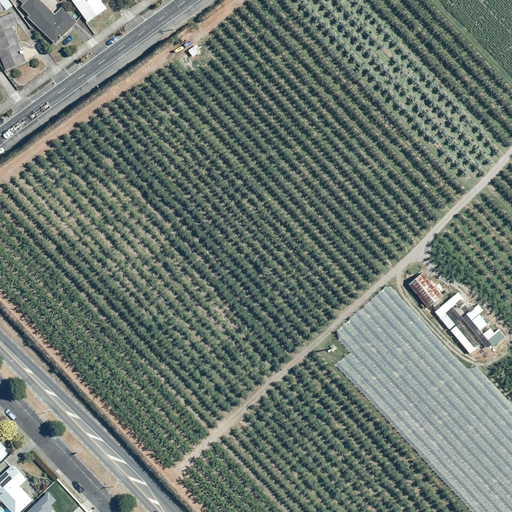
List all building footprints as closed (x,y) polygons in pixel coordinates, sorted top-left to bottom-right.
[(0,0),(0,10),(6,7),(7,8),(12,5),(8,0),(0,0)] [(58,14),(43,0),(30,0),(23,7),(33,16),(31,18),(59,44),(80,21),(65,8),(58,14)] [(106,0),(74,0),(91,23),(109,8),(105,1),(106,0)] [(21,25),(16,13),(0,18),(0,41),(3,50),(1,51),(9,71),(30,63),(16,27),(21,25)] [(203,51),(197,41),(184,49),(191,59),(203,51)] [(444,289),(439,283),(434,287),(420,271),(406,283),(415,293),(412,295),(425,310),(428,307),(441,295),(440,293),(444,289)] [(459,307),(465,301),(457,291),(433,311),(468,352),(485,338),(493,331),(478,313),(483,309),(477,303),(465,313),(459,307)] [(0,460),(10,452),(0,440),(0,460)] [(26,480),(13,465),(0,476),(0,501),(10,511),(20,511),(33,501),(19,486),(26,480)] [(57,500),(48,492),(26,511),(50,511),(53,508),(51,506),(57,500)]
